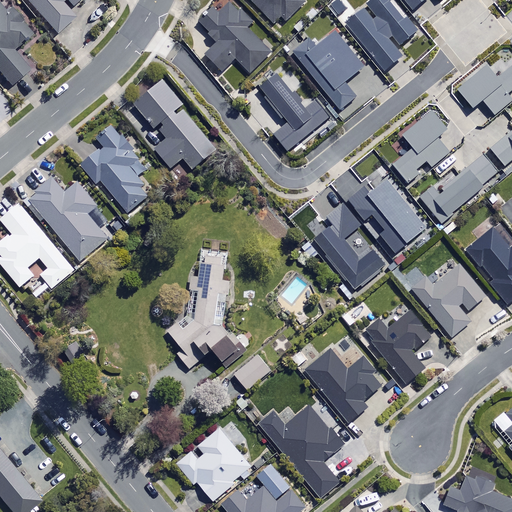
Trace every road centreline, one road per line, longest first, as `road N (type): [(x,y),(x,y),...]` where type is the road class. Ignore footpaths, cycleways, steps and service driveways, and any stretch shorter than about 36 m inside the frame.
road 1 (residential): [(450,61),(298,180),(270,166),(187,64),(141,28)]
road 2 (tertiary): [(154,511),(13,341)]
road 3 (residential): [(0,158),(106,69),(141,28)]
road 4 (residential): [(419,443),(444,402),(511,348)]
